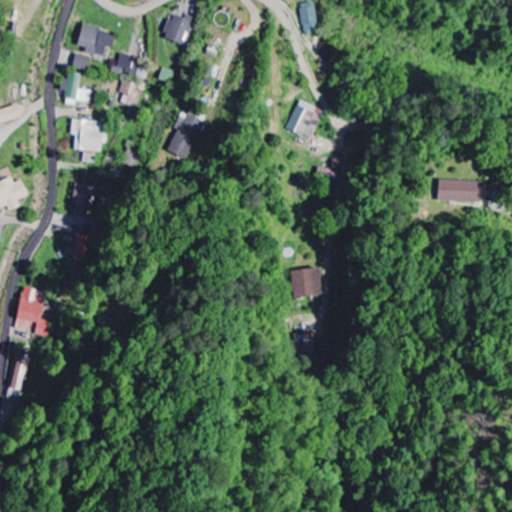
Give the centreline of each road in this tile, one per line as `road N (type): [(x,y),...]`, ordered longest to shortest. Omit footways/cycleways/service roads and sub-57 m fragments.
road 1 (residential): [(103,0),(127,11),(166,0),(275,6),(341,121),(365,125),(410,95),(438,93),(477,114),(511,158)]
road 2 (residential): [(0,389),(15,291),(55,195),(56,65),(74,0)]
